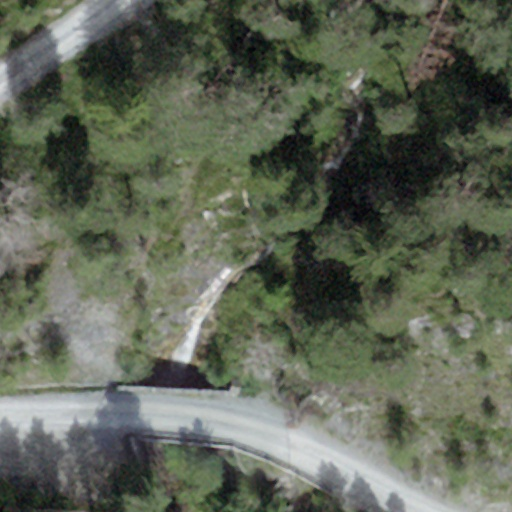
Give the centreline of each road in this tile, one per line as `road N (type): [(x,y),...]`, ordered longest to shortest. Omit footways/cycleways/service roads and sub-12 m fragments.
road 1 (track): [(374,511),(256,452),(218,443),(0,436)]
road 2 (track): [(0,86),(116,0)]
